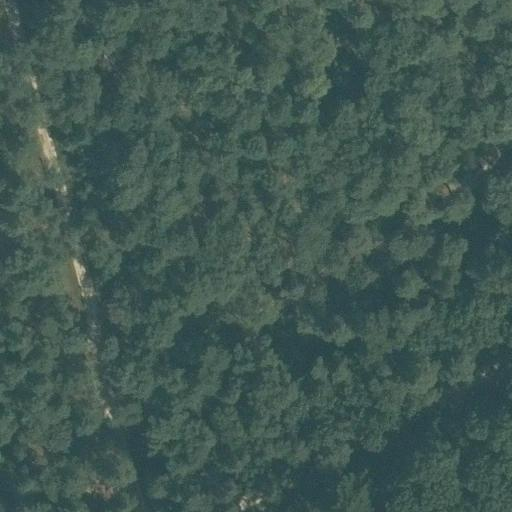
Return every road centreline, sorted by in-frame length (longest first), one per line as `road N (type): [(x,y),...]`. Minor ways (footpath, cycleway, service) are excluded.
road 1 (track): [(16,0),(135,511)]
road 2 (track): [(91,317),(267,305),(430,212),(484,163),(511,117)]
road 3 (track): [(155,511),(432,395),(511,348)]
